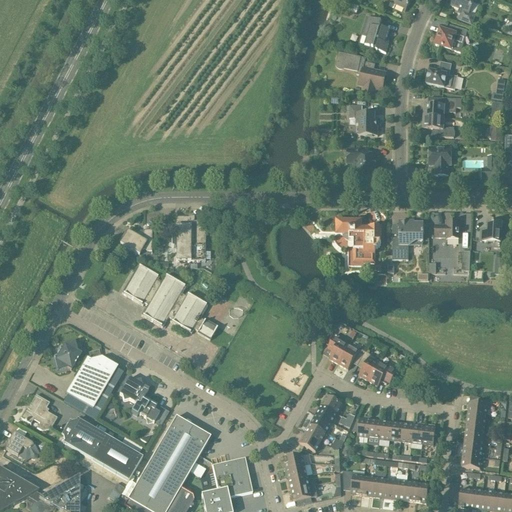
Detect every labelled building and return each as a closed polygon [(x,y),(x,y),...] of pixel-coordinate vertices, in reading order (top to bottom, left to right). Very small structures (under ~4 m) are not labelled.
[(389,0),(389,2),(405,10),(404,12),(405,13),(408,6),(408,7),(409,5),(408,5),(410,0),(389,0)] [(454,0),(451,7),(459,10),(458,14),(461,15),(459,21),(471,26),(475,18),(474,16),(469,14),(473,3),(476,4),(477,0),(454,0)] [(343,12),(357,15),(359,7),(345,4),(343,12)] [(362,44),(362,45),(363,46),(365,47),(373,49),(373,48),(376,49),(376,51),(386,54),(389,45),(382,43),(383,39),(386,40),(389,31),(382,29),(382,30),(379,29),(381,22),(368,18),(364,32),(371,34),(370,37),(368,36),(367,39),(365,39),(364,39),(363,40),(362,42),(362,44)] [(440,31),(435,46),(451,51),(452,46),(455,45),(462,47),(467,32),(450,26),(448,33),(440,31)] [(374,72),(375,65),(365,63),(366,59),(339,54),(337,65),(337,66),(337,67),(337,68),(338,69),(339,69),(339,70),(340,70),(341,70),(342,70),(343,70),(344,69),(345,68),(345,67),(358,70),(357,76),(361,77),(359,86),(364,87),(363,94),(374,96),(376,89),(382,91),(386,75),(374,72)] [(426,85),(444,89),(455,91),(458,77),(457,77),(457,78),(449,76),(451,65),(441,63),(439,71),(437,70),(437,73),(429,72),(426,85)] [(503,95),(496,94),(493,94),(492,101),(502,103),(503,95)] [(424,119),(427,119),(444,120),(444,114),(456,114),(456,109),(461,110),(461,100),(432,99),(431,107),(424,107),(424,119)] [(375,115),(362,115),(362,107),(350,107),(349,120),(356,120),(356,126),(359,126),(359,129),(357,129),(357,133),(359,133),(359,137),(377,137),(378,123),(375,123),(375,115)] [(444,120),(427,119),(424,119),(423,131),(427,131),(427,138),(454,139),(455,137),(455,133),(454,132),(454,129),(443,128),(444,120)] [(451,149),(429,149),(429,166),(435,166),(435,177),(448,177),(448,166),(451,166),(451,158),(450,158),(450,149),(451,149)] [(368,151),(347,151),(347,165),(353,165),(353,177),(374,177),(374,163),(378,163),(378,160),(368,160),(368,151)] [(495,180),(494,158),(482,158),(483,180),(495,180)] [(175,262),(205,262),(205,222),(191,222),(191,218),(175,218),(175,239),(171,239),(171,249),(175,249),(175,262)] [(337,222),(337,235),(343,235),(343,236),(343,237),(344,238),(344,239),(345,240),(346,240),(347,241),(349,241),(354,241),(354,251),(359,251),(359,261),(364,261),(364,264),(375,264),(375,251),(376,251),(377,250),(378,249),(379,249),(380,248),(380,247),(381,246),(381,245),(381,229),(369,229),(369,230),(368,230),(368,229),(368,228),(368,227),(367,226),(366,225),(365,224),(364,223),(363,223),(361,223),(361,222),(337,222)] [(392,262),(408,262),(408,246),(415,243),(423,243),(423,236),(424,236),(424,233),(423,233),(423,224),(411,224),(411,222),(399,222),(399,226),(393,226),(392,262)] [(435,227),(435,239),(446,239),(446,240),(460,240),(460,222),(446,222),(446,227),(435,227)] [(480,242),(486,243),(494,243),(494,249),(500,250),(502,224),(487,223),(487,231),(481,230),(480,242)] [(120,245),(139,256),(143,250),(146,252),(152,252),(152,231),(143,231),(143,232),(141,232),(139,233),(138,234),(136,235),(135,237),(127,232),(125,236),(124,235),(121,241),(122,241),(120,245)] [(470,253),(462,252),(462,272),(470,273),(470,253)] [(506,260),(496,260),(495,276),(504,277),(506,260)] [(123,265),(119,273),(129,279),(133,271),(123,265)] [(121,294),(143,307),(144,305),(147,306),(141,316),(162,329),(168,319),(171,320),(170,323),(191,335),(194,330),(198,333),(197,334),(210,341),(218,328),(205,321),(204,322),(200,320),(207,307),(186,295),(185,297),(182,295),(186,289),(165,276),(161,283),(158,281),(159,279),(138,267),(121,294)] [(338,366),(349,346),(340,341),(341,339),(335,336),(329,348),(334,351),(329,360),(338,366)] [(59,356),(54,357),(58,371),(67,368),(71,371),(80,355),(76,353),(74,344),(60,348),(61,352),(59,356)] [(359,364),(365,353),(360,350),(358,352),(349,346),(338,366),(348,371),(354,361),(359,364)] [(368,382),(379,363),(370,358),(371,356),(365,353),(359,364),(364,367),(359,377),(368,382)] [(87,359),(66,395),(87,407),(85,410),(90,413),(92,410),(117,368),(101,358),(90,361),(87,359)] [(379,363),(368,382),(378,388),(381,382),(387,385),(395,370),(389,367),(388,369),(379,363)] [(129,401),(132,403),(142,386),(140,381),(135,383),(129,379),(119,396),(122,397),(124,403),(129,401)] [(142,386),(132,403),(136,405),(131,414),(137,418),(138,415),(146,419),(147,425),(152,423),(154,424),(162,409),(150,402),(149,402),(146,401),(147,400),(144,399),(149,390),(142,386)] [(26,409),(20,420),(24,422),(26,423),(31,426),(33,421),(39,424),(37,429),(43,432),(50,430),(57,419),(47,413),(49,411),(46,409),(49,404),(36,396),(30,407),(32,408),(30,411),(26,409)] [(326,397),(321,406),(337,416),(343,406),(326,397)] [(468,414),(486,417),(488,406),(469,403),(468,414)] [(337,416),(321,406),(316,416),(332,425),(337,416)] [(468,414),(467,425),(485,427),(486,417),(468,414)] [(332,425),(316,416),(310,425),(326,434),(332,425)] [(176,418),(127,501),(146,511),(167,511),(210,438),(176,418)] [(369,439),(371,421),(371,419),(364,418),(364,420),(360,420),(358,438),(369,439)] [(69,422),(61,437),(63,438),(64,443),(63,445),(93,462),(107,438),(77,420),(76,422),(71,423),(69,422)] [(380,441),(382,422),(371,421),(369,439),(380,441)] [(382,422),(380,441),(390,442),(393,424),(382,422)] [(393,424),(390,442),(401,443),(403,425),(393,424)] [(326,434),(310,425),(305,435),(321,444),(326,434)] [(412,445),(414,426),(403,425),(401,443),(412,445)] [(422,446),(425,427),(424,427),(424,425),(418,425),(418,427),(414,426),(412,445),(422,446)] [(485,427),(467,425),(465,436),(484,438),(485,427)] [(422,446),(434,447),(434,443),(435,438),(436,429),(435,429),(435,427),(429,426),(429,428),(425,427),(422,446)] [(7,449),(6,451),(18,457),(18,456),(25,460),(24,461),(26,462),(28,461),(27,460),(30,459),(31,459),(33,460),(35,460),(36,459),(37,458),(37,456),(37,455),(38,454),(39,455),(34,446),(33,447),(32,445),(13,434),(9,442),(9,448),(7,449)] [(321,444),(305,435),(299,444),(316,454),(321,444)] [(484,438),(465,436),(464,447),(482,449),(484,438)] [(38,447),(41,452),(48,448),(45,443),(38,447)] [(343,454),(349,455),(352,449),(346,446),(343,454)] [(463,457),(481,460),(482,449),(464,447),(463,457)] [(50,461),(55,464),(60,467),(66,456),(57,450),(50,461)] [(284,460),(286,471),(304,467),(302,456),(284,460)] [(481,460),(463,457),(461,469),(480,471),(481,460)] [(218,492),(201,496),(204,511),(231,511),(229,499),(252,494),(245,459),(212,467),(218,492)] [(304,467),(286,471),(289,481),(307,477),(304,467)] [(39,492),(0,469),(0,511),(3,511),(18,504),(31,511),(32,511),(31,511),(50,511),(52,511),(53,511),(55,511),(57,510),(59,511),(79,511),(79,477),(43,497),(37,493),(39,492)] [(362,497),(364,479),(353,477),(353,474),(343,473),(344,487),(352,488),(351,496),(362,497)] [(309,488),(307,477),(289,481),(291,492),(309,488)] [(373,498),(375,480),(364,479),(362,497),(373,498)] [(383,500),(386,481),(375,480),(373,498),(383,500)] [(394,501),(396,483),(386,481),(383,500),(394,501)] [(405,502),(407,484),(396,483),(394,501),(405,502)] [(416,504),(418,485),(407,484),(405,502),(416,504)] [(108,499),(116,503),(124,489),(116,485),(108,499)] [(416,504),(427,505),(429,487),(418,485),(416,504)] [(309,488),(291,492),(293,503),(312,499),(309,488)] [(470,510),(472,492),(461,490),(459,509),(470,510)] [(481,511),(483,493),(472,492),(470,510),(481,511)] [(484,511),(491,511),(494,494),(483,493),(481,511),(484,511)] [(502,511),(504,496),(494,494),(491,511),(502,511)] [(511,511),(511,496),(504,496),(502,511),(511,511)]
